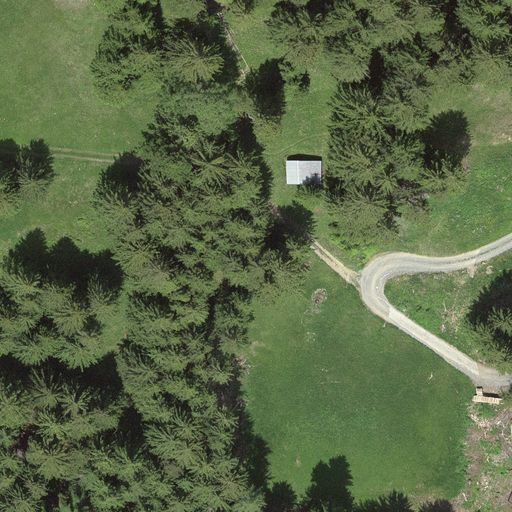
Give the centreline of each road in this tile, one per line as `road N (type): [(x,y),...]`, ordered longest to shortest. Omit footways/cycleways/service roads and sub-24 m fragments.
road 1 (track): [(373,291),(226,171),(0,140)]
road 2 (track): [(511,379),(490,377),(390,313),(373,291)]
road 3 (track): [(373,291),(378,270),(397,262),(443,264),(511,239)]
